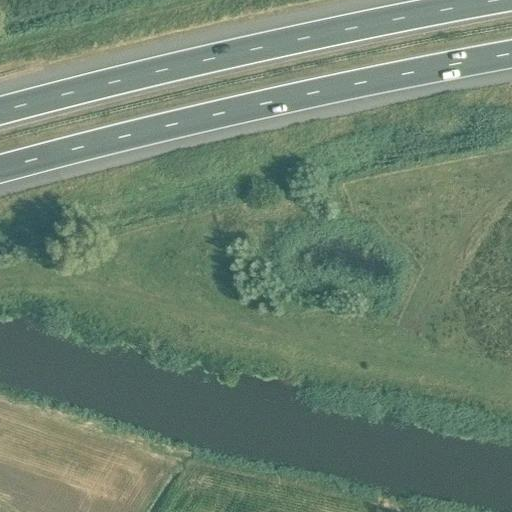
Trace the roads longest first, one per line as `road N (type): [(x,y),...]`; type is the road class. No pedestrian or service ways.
road 1 (motorway): [(0,168),(511,52)]
road 2 (motorway): [(503,0),(0,111)]
